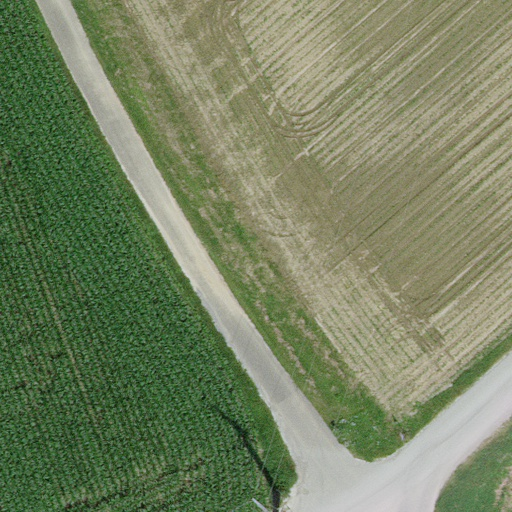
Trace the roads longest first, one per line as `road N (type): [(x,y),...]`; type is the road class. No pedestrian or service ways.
road 1 (track): [(370,511),(224,309),(54,0)]
road 2 (track): [(374,511),(511,387)]
